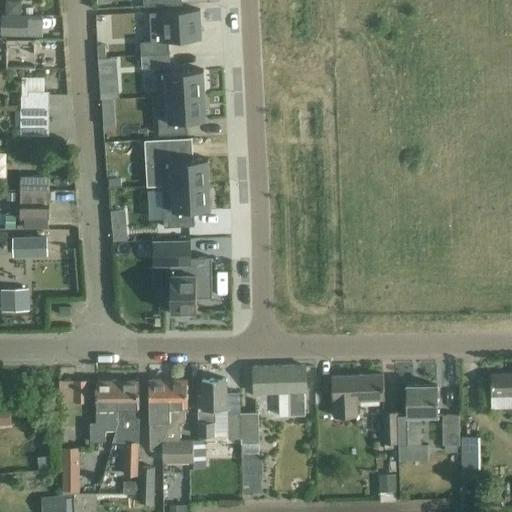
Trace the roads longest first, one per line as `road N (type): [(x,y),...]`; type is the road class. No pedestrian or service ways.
road 1 (residential): [(96,351),(74,0)]
road 2 (residential): [(263,350),(248,0)]
road 3 (unclassified): [(263,350),(511,346)]
road 4 (unclassified): [(96,351),(263,350)]
